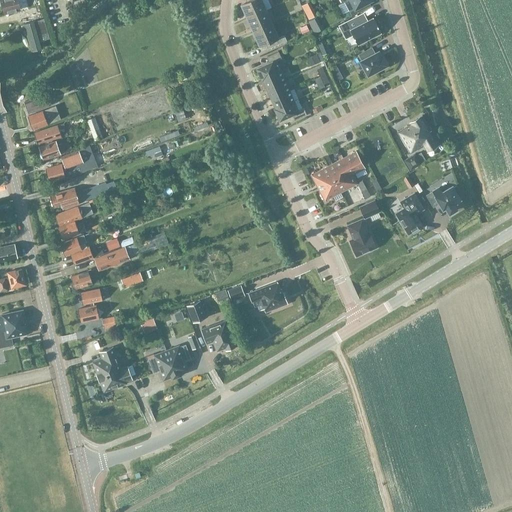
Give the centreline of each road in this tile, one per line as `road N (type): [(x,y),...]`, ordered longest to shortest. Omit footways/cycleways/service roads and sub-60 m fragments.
road 1 (tertiary): [(83,468),(0,119)]
road 2 (tertiary): [(83,468),(170,438),(358,324)]
road 3 (residential): [(275,161),(406,92),(412,75),(391,0)]
road 4 (track): [(389,511),(331,341)]
road 5 (tertiary): [(358,324),(511,233)]
road 6 (residential): [(275,161),(223,29),(226,0)]
road 7 (residential): [(353,311),(275,161)]
